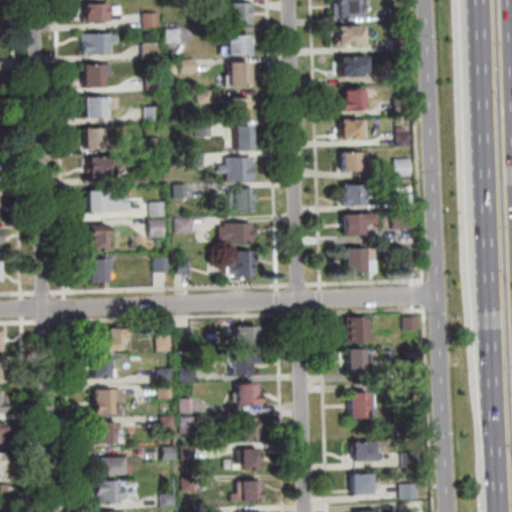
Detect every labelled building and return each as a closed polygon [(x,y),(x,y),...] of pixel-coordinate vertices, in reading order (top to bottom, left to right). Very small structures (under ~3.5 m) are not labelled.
[(361,0),(362,11),(353,11),(353,16),(329,16),(328,2),(332,1),(332,0),(361,0)] [(219,2),(243,2),(243,24),(219,24),(219,2)] [(74,3),(101,3),(101,20),(75,20),(74,3)] [(406,8),(406,21),(392,21),(392,9),(406,8)] [(153,12),(153,25),(136,25),(136,12),(153,12)] [(359,24),(360,45),(333,46),(333,40),(330,40),(330,25),(359,24)] [(160,27),(174,27),(174,42),(160,42),(160,27)] [(76,32),(107,32),(107,53),(76,53),(76,32)] [(217,35),(246,37),(245,54),(216,53),(217,35)] [(406,39),(406,51),(391,51),(391,39),(406,39)] [(135,42),(151,42),(150,57),(135,56),(135,42)] [(363,55),(363,73),(331,74),(330,55),(363,55)] [(179,72),(178,59),(192,58),(192,71),(179,72)] [(220,62),(244,62),(244,83),(220,83),(220,62)] [(96,63),(96,90),(74,90),(74,63),(96,63)] [(407,69),(408,83),(392,84),(392,70),(407,69)] [(140,72),(153,72),(153,87),(140,87),(140,72)] [(359,86),(359,108),(335,109),(335,96),(338,96),(338,87),(359,86)] [(194,91),(208,90),(208,103),(195,103),(194,91)] [(104,96),(105,117),(77,118),(76,97),(104,96)] [(242,97),(242,115),(219,115),(219,97),(242,97)] [(408,101),(409,114),(393,114),(393,101),(408,101)] [(139,107),(155,106),(156,117),(139,118),(139,107)] [(362,119),(363,136),(336,136),(335,118),(356,118),(356,119),(362,119)] [(208,123),(208,136),(195,136),(195,123),(208,123)] [(247,125),(246,147),(220,147),(220,125),(247,125)] [(104,128),(104,150),(76,150),(76,128),(104,128)] [(410,132),(410,146),(396,146),(396,133),(410,132)] [(156,136),(156,150),(140,150),(140,136),(156,136)] [(362,151),(362,159),(355,159),(355,169),(337,170),(336,151),(362,151)] [(200,153),(200,167),(187,167),(187,154),(200,153)] [(249,156),(249,180),(219,180),(219,156),(249,156)] [(113,159),(113,176),(82,176),(82,159),(113,159)] [(410,159),(410,177),(393,177),(393,159),(410,159)] [(146,164),(147,179),(130,180),(130,165),(146,164)] [(182,183),(183,199),(170,199),(169,184),(182,183)] [(362,183),(362,203),(338,204),(337,183),(362,183)] [(218,188),(249,187),(250,207),(218,207),(218,188)] [(123,190),(123,207),(82,207),(82,190),(123,190)] [(411,194),(412,209),(396,209),(396,194),(411,194)] [(159,200),(158,213),(143,213),(143,200),(159,200)] [(411,211),(411,229),(391,229),(391,211),(411,211)] [(368,212),(368,221),(359,221),(360,233),(338,234),(338,213),(368,212)] [(170,216),(189,216),(189,230),(170,230),(170,216)] [(213,218),(249,218),(249,238),(213,238),(213,218)] [(158,221),(158,234),(142,235),(142,221),(158,221)] [(108,227),(108,247),(83,248),(83,228),(108,227)] [(360,246),(360,259),(371,259),(372,271),(341,272),(340,247),(360,246)] [(227,251),(250,251),(250,275),(227,274),(227,251)] [(149,256),(163,256),(163,269),(149,269),(149,256)] [(83,258),(104,257),(105,278),(83,278),(83,258)] [(412,257),(412,273),(395,273),(394,257),(412,257)] [(171,258),(185,258),(185,272),(171,272),(171,258)] [(364,315),(364,340),(339,340),(339,315),(364,315)] [(401,317),(416,317),(416,330),(402,331),(401,317)] [(251,324),(251,343),(225,343),(225,324),(251,324)] [(127,327),(127,346),(86,346),(86,327),(127,327)] [(174,328),(190,328),(190,341),(174,341),(174,328)] [(150,330),(165,330),(165,347),(150,347),(150,330)] [(362,348),(362,367),(339,367),(339,348),(362,348)] [(224,351),(251,350),(252,371),(224,372),(224,351)] [(84,352),(100,352),(101,375),(85,375),(84,352)] [(152,367),(166,366),(167,379),(153,379),(152,367)] [(176,366),(190,366),(190,377),(176,377),(176,366)] [(228,381),(253,382),(252,401),(228,400),(228,381)] [(152,384),(167,383),(167,396),(152,396),(152,384)] [(117,388),(116,407),(85,406),(86,387),(117,388)] [(418,388),(418,403),(402,403),(401,388),(418,388)] [(369,392),(370,418),(343,419),(342,393),(369,392)] [(233,415),(256,415),(256,437),(233,437),(233,415)] [(117,420),(117,443),(86,443),(86,420),(117,420)] [(367,438),(368,459),(346,460),(345,439),(367,438)] [(170,445),(170,458),(156,458),(156,444),(170,445)] [(191,444),(191,457),(176,457),(176,444),(191,444)] [(232,446),(257,446),(258,466),(233,466),(232,446)] [(417,452),(417,467),(401,467),(400,452),(417,452)] [(124,456),(124,471),(89,471),(89,456),(124,456)] [(371,472),(372,494),(347,496),(346,473),(371,472)] [(182,492),(182,478),(196,478),(196,492),(182,492)] [(230,478),(253,478),(253,498),(230,498),(230,478)] [(120,480),(120,501),(91,501),(91,480),(120,480)] [(415,484),(416,499),(398,500),(397,485),(415,484)] [(171,493),(171,504),(156,504),(156,493),(171,493)]
